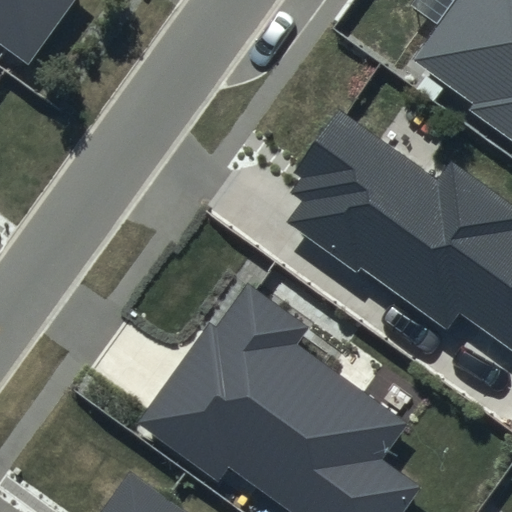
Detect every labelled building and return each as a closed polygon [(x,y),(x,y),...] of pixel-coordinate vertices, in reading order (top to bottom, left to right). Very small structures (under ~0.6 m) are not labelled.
[(0,0),(0,44),(27,64),(73,0),(0,0)] [(511,0),(455,0),(413,61),(473,103),(468,109),(511,140),(511,0)] [(436,181),(339,113),(297,172),(303,176),(290,194),(300,202),(285,223),(357,274),(361,268),(446,328),(458,312),(511,350),(511,207),(449,163),(436,181)] [(312,327),(249,282),(215,328),(208,323),(136,422),(218,481),(229,466),(292,511),(402,511),(420,488),(379,459),(406,422),(299,346),(312,327)] [(181,511),(130,475),(103,511),(181,511)]
